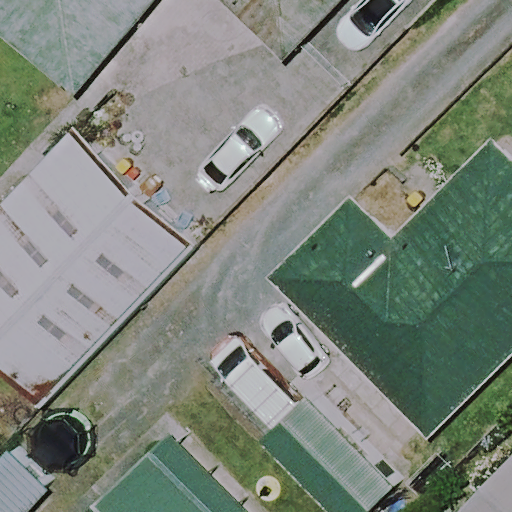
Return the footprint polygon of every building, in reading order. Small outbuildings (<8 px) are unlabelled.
[(346,0),(0,0),(0,24),(76,94),(162,0),(227,0),(292,59),(346,0)] [(198,248),(77,132),(0,212),(0,360),(47,406),(198,248)] [(511,361),(511,159),(500,148),(411,240),(376,206),(291,294),(438,437),(511,361)] [(376,511),(401,488),(303,388),(257,433),(333,511),(376,511)] [(215,511),(212,508),(155,452),(94,511),(215,511)] [(511,511),(511,463),(463,511),(511,511)]
